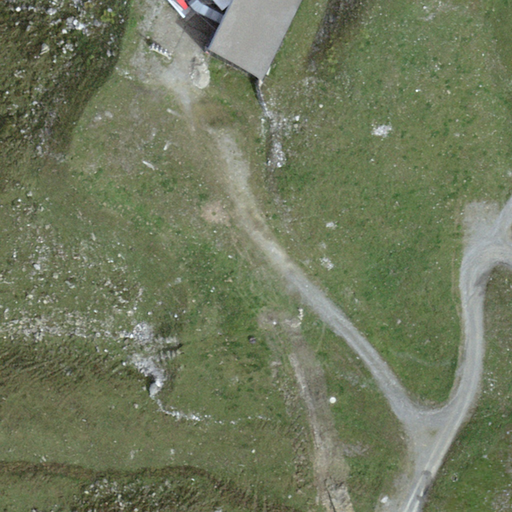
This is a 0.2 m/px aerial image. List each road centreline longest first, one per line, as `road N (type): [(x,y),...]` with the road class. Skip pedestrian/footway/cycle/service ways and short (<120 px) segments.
road 1 (track): [(431,437),(269,234),(220,123),(190,84)]
road 2 (track): [(491,248),(465,395),(431,437),(404,511)]
